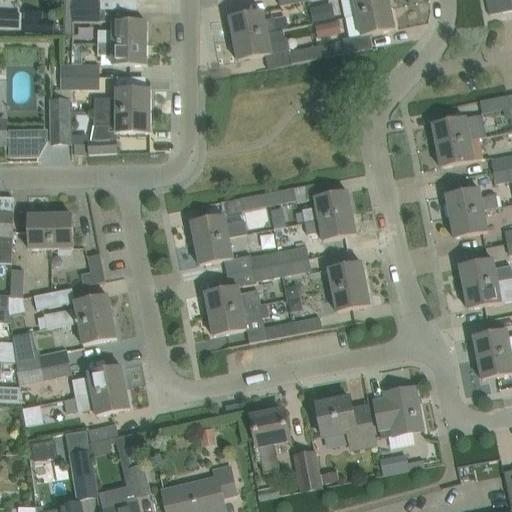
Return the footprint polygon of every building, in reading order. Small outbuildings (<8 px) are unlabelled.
[(72,0),(70,0),(70,12),(100,12),(99,0),(72,0)] [(279,0),(281,8),(309,2),(308,0),(279,0)] [(353,0),(357,17),(391,10),(388,0),(353,0)] [(511,12),(511,7),(510,0),(485,0),(489,17),(511,12)] [(323,6),(309,9),(312,25),(327,23),(323,6)] [(357,17),(361,38),(395,32),(391,10),(357,17)] [(100,12),(70,12),(70,38),(72,38),(72,24),(100,24),(100,12)] [(265,13),(230,20),(234,42),(269,35),(269,34),(275,32),(273,20),(266,21),(265,13)] [(0,15),(0,29),(20,30),(20,16),(0,15)] [(24,15),(23,35),(53,36),(53,22),(41,22),(42,16),(24,15)] [(112,32),(98,32),(98,46),(147,46),(147,24),(113,24),(112,32)] [(325,25),(315,27),(317,40),(328,38),(325,25)] [(269,35),(234,42),(238,63),(258,59),(266,58),(273,56),(273,55),(269,35)] [(345,44),(318,49),(320,61),(348,55),(345,44)] [(70,68),(70,80),(99,80),(99,68),(81,68),(82,46),(72,45),(71,68),(70,68)] [(112,68),(147,68),(147,46),(98,46),(98,57),(112,57),(112,68)] [(290,55),(293,66),(320,61),(318,49),(290,55)] [(99,92),(99,80),(70,80),(69,99),(72,99),(72,91),(99,92)] [(94,101),(94,114),(151,114),(151,92),(117,92),(117,101),(94,101)] [(482,115),(511,110),(508,98),(480,103),(482,115)] [(70,146),(69,126),(69,103),(51,104),(52,147),(70,146)] [(116,129),(116,136),(151,136),(151,114),(94,114),(94,129),(116,129)] [(470,142),(466,120),(433,127),(437,149),(470,142)] [(47,132),(10,133),(11,160),(41,160),(47,147),(47,132)] [(470,142),(437,149),(441,170),(475,164),(470,142)] [(89,157),(117,156),(116,144),(88,145),(89,157)] [(74,157),(85,157),(84,146),(74,146),(74,157)] [(511,158),(492,162),(494,174),(511,170),(511,158)] [(511,170),(494,174),(496,186),(511,183),(511,185),(511,170)] [(266,195),(269,207),(307,199),(305,188),(266,195)] [(479,191),(446,198),(450,220),(484,213),(483,212),(499,209),(496,196),(481,199),(479,191)] [(305,225),(353,215),(348,194),(314,201),(315,209),(303,212),(305,225)] [(242,212),(269,207),(266,195),(223,204),(226,218),(243,215),(242,212)] [(0,265),(13,266),(13,240),(14,200),(0,199),(0,265)] [(484,213),(450,220),(454,241),(488,234),(484,213)] [(353,215),(305,225),(307,236),(320,234),(322,244),(357,237),(353,215)] [(29,252),(44,252),(51,252),(50,217),(29,218),(29,252)] [(72,217),(50,217),(51,252),(73,251),(72,217)] [(191,225),(195,246),(229,239),(247,236),(244,222),(226,225),(225,218),(191,225)] [(257,233),(256,243),(273,244),(274,234),(257,233)] [(224,263),(227,277),(281,266),(278,254),(250,260),(250,257),(233,260),(229,239),(195,246),(200,268),(224,263)] [(309,261),(306,249),(278,254),(281,266),(309,261)] [(92,273),(81,275),(83,287),(94,285),(94,286),(106,284),(100,256),(89,259),(92,273)] [(309,261),(281,266),(283,278),(311,272),(309,261)] [(493,262),(460,268),(464,291),(511,282),(511,281),(511,280),(511,273),(511,267),(495,270),(493,262)] [(362,265),(329,272),(333,293),(366,287),(362,265)] [(205,296),(209,317),(261,306),(260,306),(258,292),(240,296),(239,289),(255,286),(255,283),(283,278),(281,266),(227,277),(230,291),(205,296)] [(12,272),(11,299),(23,300),(25,273),(12,272)] [(501,304),(511,302),(511,282),(464,291),(468,311),(502,305),(501,304)] [(366,287),(333,293),(337,315),(371,308),(366,287)] [(37,311),(58,306),(75,303),(72,290),(34,298),(37,311)] [(0,313),(9,314),(9,299),(9,297),(0,296),(0,313)] [(108,298),(89,302),(75,304),(77,310),(44,316),(47,330),(79,324),(79,325),(112,319),(108,298)] [(261,306),(209,317),(214,339),(247,332),(245,323),(269,318),(267,305),(260,306),(261,306)] [(0,322),(11,323),(9,314),(0,313),(0,322)] [(79,325),(84,347),(117,341),(112,319),(79,325)] [(320,320),(292,325),(295,337),(322,331),(320,320)] [(295,337),(292,325),(265,330),(267,342),(295,337)] [(507,333),(474,339),(478,361),(511,354),(511,339),(509,340),(507,333)] [(6,344),(5,364),(16,365),(13,344),(6,344)] [(40,357),(30,359),(30,360),(32,371),(32,372),(41,370),(69,365),(67,353),(67,352),(40,357)] [(511,354),(478,361),(482,382),(511,376),(511,354)] [(69,365),(41,370),(43,383),(71,377),(71,376),(69,365)] [(91,378),(72,382),(76,400),(126,391),(122,369),(102,373),(90,375),(91,378)] [(26,373),(17,375),(19,386),(19,387),(28,386),(26,373)] [(0,406),(23,407),(20,391),(0,389),(0,406)] [(386,401),(374,404),(381,441),(424,433),(416,389),(385,395),(386,401)] [(130,412),(126,391),(76,400),(64,402),(67,416),(78,413),(78,414),(97,411),(99,418),(130,412)] [(350,400),(317,407),(323,440),(348,435),(352,452),(375,447),(367,408),(352,411),(350,400)] [(283,413),(252,419),(263,474),(279,471),(274,446),(289,443),(283,413)] [(118,427),(91,432),(93,443),(120,438),(118,427)] [(214,431),(199,433),(201,449),(217,446),(214,431)] [(67,436),(70,456),(69,456),(77,499),(96,496),(88,453),(90,452),(87,433),(67,436)] [(54,442),(31,446),(34,463),(50,461),(56,452),(54,442)] [(143,452),(125,456),(129,471),(131,481),(133,487),(135,499),(136,499),(150,496),(144,467),(146,467),(143,452)] [(321,490),(317,471),(314,456),(296,459),(302,494),(321,490)] [(424,461),(407,465),(409,473),(425,469),(424,461)] [(216,480),(163,493),(167,511),(224,511),(222,500),(237,497),(233,478),(231,469),(214,473),(216,480)] [(337,473),(320,476),(322,487),(339,484),(337,473)] [(126,489),(98,495),(102,511),(138,511),(137,504),(136,499),(135,499),(133,487),(126,489)] [(267,490),(257,492),(259,503),(270,501),(267,490)]
